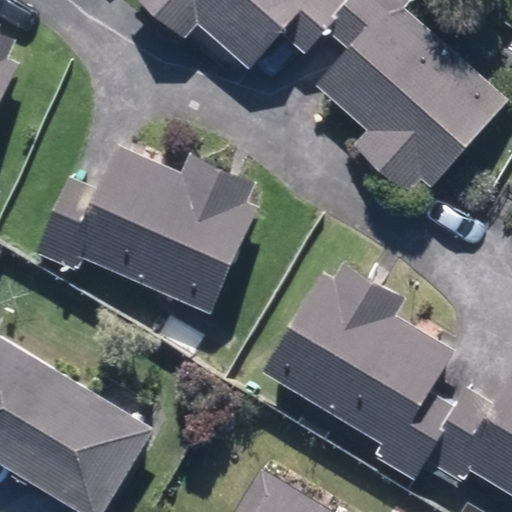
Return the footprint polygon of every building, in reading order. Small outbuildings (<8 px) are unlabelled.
[(147,0),(188,37),(202,21),(256,70),(277,47),(368,129),(354,144),(420,204),(511,102),(511,96),(413,7),(419,0),(147,0)] [(0,128),(36,48),(0,31),(0,128)] [(73,175),(38,250),(82,271),(88,259),(213,316),(275,184),(194,146),(183,170),(121,141),(100,187),(73,175)] [(340,255),(269,369),(382,439),(373,453),(419,481),(428,467),(467,490),(480,468),(511,487),(511,374),(498,397),(476,383),(464,401),(435,383),(459,344),(401,308),(408,297),(340,255)] [(0,329),(0,458),(89,511),(108,511),(161,426),(0,329)] [(333,511),(271,474),(247,511),(333,511)]
